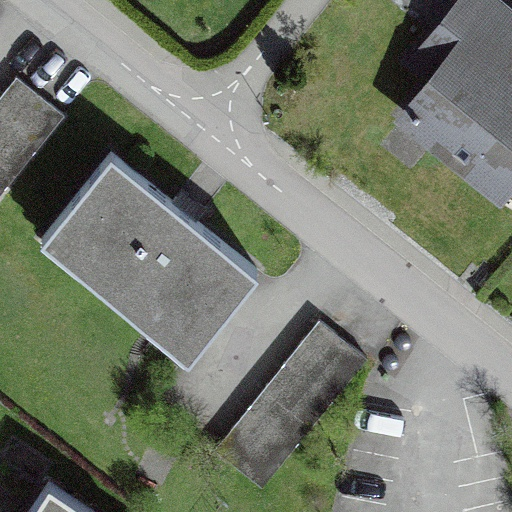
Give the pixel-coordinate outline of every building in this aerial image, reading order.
[(405,114),(499,190),(511,174),(511,44),(508,41),(511,35),(511,14),(493,0),(458,0),(435,28),(459,47),(405,114)] [(0,190),(63,112),(16,75),(0,94),(0,190)] [(41,236),(187,354),(256,267),(195,218),(198,214),(175,196),(172,200),(110,150),(41,236)] [(260,486),(365,355),(318,317),(213,448),(260,486)] [(93,511),(49,482),(28,511),(93,511)]
